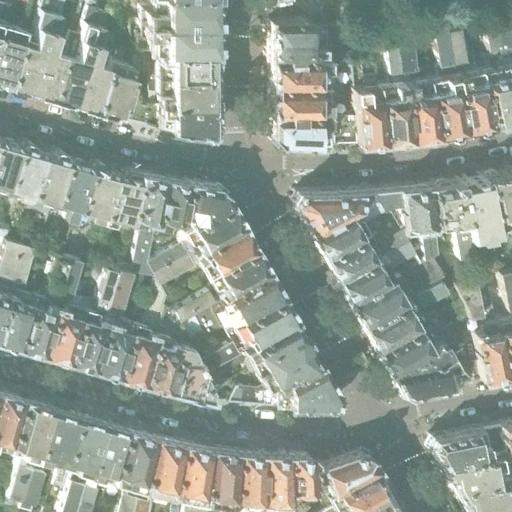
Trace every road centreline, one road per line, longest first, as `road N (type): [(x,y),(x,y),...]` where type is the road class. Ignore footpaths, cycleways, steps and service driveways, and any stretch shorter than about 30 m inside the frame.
road 1 (residential): [(380,419),(297,427),(211,421),(0,366)]
road 2 (residential): [(380,419),(233,163)]
road 3 (residential): [(233,163),(354,164),(511,139)]
road 4 (residential): [(0,107),(233,163)]
road 5 (residential): [(233,163),(231,0)]
road 6 (residential): [(511,393),(380,419)]
